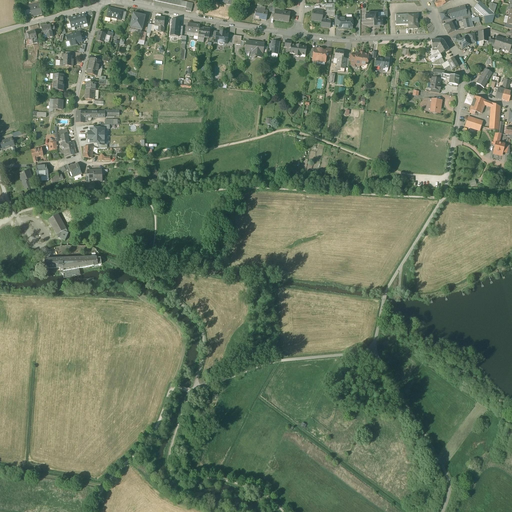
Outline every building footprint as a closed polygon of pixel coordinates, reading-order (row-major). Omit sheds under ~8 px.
[(169,0),(169,4),(186,8),(187,3),(174,0),(169,0)] [(494,15),(479,2),(478,4),(474,8),(483,17),(494,15)] [(33,14),(34,16),(42,14),(39,4),(29,7),(30,10),(31,15),(33,14)] [(488,9),(494,14),(496,6),(490,4),(488,9)] [(256,11),(257,8),(250,6),(249,12),(246,11),(245,20),(254,22),(255,17),(256,11)] [(458,18),(462,17),(467,15),(465,8),(464,7),(456,9),(458,18)] [(111,18),(121,20),(123,12),(109,8),(107,17),(106,18),(105,18),(104,21),(109,23),(111,18)] [(449,20),(458,18),(456,9),(446,12),(449,20)] [(312,20),(321,22),(322,17),(323,12),(313,10),(312,20)] [(268,12),(265,11),(262,11),(262,12),(256,11),(255,17),(259,17),(259,20),(266,21),(268,12)] [(273,21),(288,23),(290,13),(275,11),(275,13),(273,21)] [(439,14),(441,23),(449,20),(446,12),(439,14)] [(373,20),(374,27),(379,27),(383,27),(383,19),(385,18),(385,16),(383,16),(383,13),(366,14),(366,20),(373,20)] [(401,14),(390,15),(391,31),(398,30),(401,29),(401,31),(407,31),(407,29),(410,29),(410,30),(417,30),(416,14),(406,14),(406,13),(401,13),(401,14)] [(130,28),(142,30),(145,17),(133,14),(130,28)] [(83,24),(87,23),(84,15),(78,17),(78,16),(75,17),(68,19),(70,24),(71,28),(83,24)] [(494,15),(483,17),(485,24),(492,23),(494,15)] [(326,18),(322,17),(321,22),(321,28),(330,29),(331,22),(326,21),(326,18)] [(158,32),(163,33),(165,19),(155,18),(154,26),(155,26),(154,30),(156,31),(157,31),(157,30),(158,30),(158,32)] [(351,23),(351,20),(346,21),(346,19),(339,19),(339,26),(339,29),(351,29),(351,27),(353,26),(353,24),(351,23)] [(178,37),(178,36),(179,27),(180,21),(172,20),(170,36),(178,37)] [(455,31),(454,29),(451,23),(443,26),(447,34),(455,31)] [(187,33),(198,34),(199,28),(199,26),(188,24),(187,33)] [(53,37),(52,34),(51,31),(50,25),(45,26),(45,25),(41,26),(43,35),(44,38),(47,38),(47,39),(53,37)] [(148,25),(146,33),(146,34),(150,34),(151,32),(154,32),(154,30),(155,26),(154,26),(148,25)] [(210,30),(199,28),(198,34),(198,37),(204,38),(208,39),(210,30)] [(38,38),(36,39),(35,31),(27,33),(28,38),(29,41),(33,40),(34,44),(34,45),(37,44),(38,38)] [(76,43),(82,42),(80,33),(66,37),(67,42),(69,42),(70,45),(71,45),(71,46),(76,45),(76,43)] [(101,43),(103,43),(103,42),(105,35),(106,35),(98,33),(95,41),(97,41),(101,43)] [(227,44),(229,45),(230,39),(227,38),(228,36),(228,35),(224,35),(225,33),(220,33),(220,34),(217,34),(216,34),(216,38),(215,43),(217,44),(218,45),(221,46),(223,46),(224,45),(227,45),(227,44)] [(478,33),(479,42),(483,42),(487,41),(487,38),(487,33),(478,33)] [(464,35),(464,38),(465,37),(469,45),(472,44),(472,43),(476,43),(475,34),(464,35)] [(233,45),(240,46),(241,42),(241,37),(234,36),(233,45)] [(469,45),(465,37),(464,38),(459,41),(457,42),(461,50),(469,45)] [(499,49),(502,50),(505,41),(505,40),(496,37),(495,42),(493,47),(499,49)] [(428,59),(431,64),(441,58),(440,55),(448,50),(443,42),(440,40),(430,41),(432,50),(433,56),(431,57),(429,58),(428,59)] [(507,41),(505,41),(502,50),(508,52),(509,52),(510,48),(511,42),(508,41),(507,41)] [(254,58),(261,58),(262,54),(263,47),(263,44),(246,42),(245,52),(249,53),(252,53),(255,53),(254,56),(254,55),(254,57),(254,58)] [(271,54),(278,55),(278,48),(279,43),(278,43),(271,42),(271,46),(269,46),(269,49),(271,49),(270,52),(270,54),(271,54)] [(294,57),(299,58),(300,56),(305,56),(306,47),(301,47),(301,46),(296,46),(291,45),(290,45),(290,49),(289,54),(295,55),(294,57)] [(317,61),(325,62),(325,57),(326,51),(314,49),(314,50),(313,59),(317,60),(317,61)] [(334,59),(337,60),(343,60),(344,52),(335,51),(334,56),(334,59)] [(362,66),(364,66),(366,65),(366,62),(367,63),(367,59),(368,55),(356,54),(356,56),(355,63),(354,64),(355,65),(356,65),(359,66),(361,65),(362,66)] [(63,66),(73,66),(73,60),(71,60),(71,56),(64,56),(63,61),(63,66)] [(383,69),(384,68),(388,69),(389,58),(383,57),(383,60),(376,59),(375,67),(379,67),(379,69),(383,69)] [(446,62),(450,68),(451,71),(459,67),(453,58),(446,62)] [(91,59),(89,66),(98,69),(100,61),(91,59)] [(345,60),(343,60),(337,60),(337,65),(336,68),(344,69),(345,67),(345,66),(345,60)] [(96,77),(98,69),(89,66),(87,74),(96,77)] [(476,84),(484,89),(492,74),(485,69),(476,84)] [(53,84),(53,86),(63,87),(64,82),(63,82),(63,75),(54,75),(53,80),(53,84)] [(458,77),(450,76),(449,79),(449,82),(448,84),(449,84),(449,85),(451,86),(452,85),(457,86),(458,77)] [(432,78),(431,84),(430,89),(439,91),(440,87),(439,87),(440,80),(433,79),(432,78)] [(87,83),(86,90),(94,91),(95,91),(96,83),(87,83)] [(495,99),(501,101),(504,90),(502,90),(501,90),(501,89),(498,88),(495,99)] [(94,100),(94,91),(86,90),(85,90),(85,99),(94,100)] [(507,91),(504,90),(501,101),(507,102),(508,99),(509,99),(510,95),(509,95),(510,92),(507,91)] [(470,113),(473,114),(474,111),(481,114),(483,109),(486,101),(475,96),(470,110),(470,113)] [(56,110),(62,110),(62,106),(61,106),(62,100),(53,100),(53,109),(56,110)] [(441,101),(431,100),(430,104),(431,104),(430,112),(438,114),(440,106),(441,101)] [(483,109),(491,111),(491,103),(486,101),(483,109)] [(499,107),(491,103),(491,111),(489,129),(497,131),(498,122),(499,107)] [(104,112),(76,112),(76,123),(84,123),(84,122),(84,118),(88,118),(91,118),(105,118),(105,112),(104,112)] [(465,126),(479,131),(482,123),(468,118),(465,126)] [(68,134),(67,129),(58,131),(59,139),(60,139),(62,139),(61,135),(67,134),(68,134)] [(492,146),(495,146),(496,142),(499,143),(501,134),(497,134),(495,133),(493,142),(493,144),(492,146)] [(104,146),(104,145),(107,145),(108,145),(108,137),(88,136),(88,140),(90,140),(90,144),(98,144),(98,146),(104,146)] [(0,142),(0,143),(2,150),(15,146),(12,138),(0,142)] [(62,142),(64,150),(75,147),(73,142),(68,143),(68,140),(62,142)] [(49,144),(50,151),(57,150),(56,142),(49,144)] [(504,144),(499,143),(496,142),(495,146),(493,151),(494,151),(493,154),(501,156),(501,153),(502,153),(504,145),(504,144)] [(83,158),(92,158),(93,147),(84,146),(83,158)] [(76,154),(75,147),(64,150),(63,150),(64,154),(65,157),(76,154)] [(41,148),(35,150),(37,158),(43,156),(41,148)] [(70,171),(73,178),(76,176),(80,175),(81,174),(77,164),(69,168),(70,171)] [(36,171),(37,177),(40,177),(48,176),(48,171),(47,171),(47,166),(36,166),(36,171)] [(97,180),(97,183),(102,183),(102,176),(102,170),(89,171),(89,175),(89,180),(94,180),(97,180)] [(29,171),(23,173),(26,180),(29,178),(31,178),(29,171)] [(50,176),(52,182),(60,180),(57,173),(50,176)] [(31,184),(29,178),(26,180),(22,181),(25,190),(29,188),(28,185),(31,184)] [(68,234),(66,230),(58,215),(48,220),(57,235),(59,238),(60,239),(59,239),(65,241),(68,234)] [(63,273),(64,278),(77,275),(80,275),(79,270),(79,269),(98,265),(97,259),(97,258),(45,259),(45,269),(60,268),(61,271),(61,272),(62,273),(63,273)]
